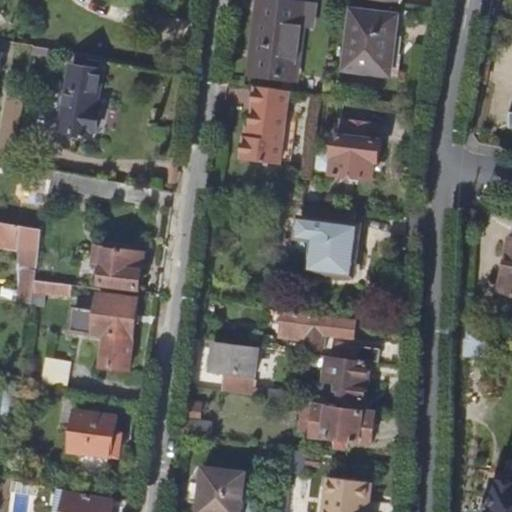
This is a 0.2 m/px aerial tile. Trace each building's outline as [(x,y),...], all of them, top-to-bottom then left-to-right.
[(295,80),(303,24),(312,25),(314,7),(262,0),(252,75),(295,80)] [(392,76),(399,20),(355,15),(349,71),(392,76)] [(96,108),(103,70),(71,64),(60,131),(92,136),(93,129),(101,130),(105,110),(96,108)] [(288,114),(291,92),(258,88),(252,138),(247,137),(244,163),(282,167),(288,114)] [(291,169),(298,115),(288,114),(282,167),(291,169)] [(378,140),(380,126),(341,121),(339,136),(336,136),(334,156),(322,154),(320,156),(318,169),(320,171),(332,173),(332,175),(374,180),(376,162),(379,162),(382,140),(378,140)] [(48,181),(49,170),(27,167),(25,177),(37,179),(36,185),(41,185),(42,180),(48,181)] [(82,189),(84,177),(49,170),(48,181),(48,184),(82,189)] [(150,204),(152,188),(120,183),(117,198),(150,204)] [(355,275),(360,226),(353,225),(355,210),(303,205),(300,236),(316,238),(312,270),(355,275)] [(0,246),(39,252),(42,233),(0,225),(0,246)] [(511,293),(511,238),(501,291),(511,293)] [(137,268),(139,252),(96,245),(93,263),(105,265),(102,282),(140,289),(143,269),(137,268)] [(143,269),(146,254),(139,252),(137,268),(143,269)] [(61,293),(64,280),(36,275),(35,289),(46,291),(61,293)] [(44,303),(46,291),(35,289),(33,301),(44,303)] [(128,369),(139,298),(101,292),(98,311),(76,307),(72,330),(94,334),(94,332),(106,334),(101,365),(128,369)] [(320,349),(322,333),(353,337),(355,322),(307,316),(308,313),(286,310),(282,338),(304,341),(303,347),(320,349)] [(496,359),(497,341),(495,341),(496,326),(463,325),(461,358),(496,359)] [(251,395),(257,346),(215,341),(210,380),(222,382),(221,391),(251,395)] [(378,362),(379,349),(343,344),(341,357),(378,362)] [(66,389),(71,361),(46,356),(42,384),(66,389)] [(366,400),(371,364),(327,358),(324,380),(339,382),(338,387),(348,388),(347,397),(366,400)] [(373,443),(377,413),(318,405),(318,403),(304,401),(302,415),(316,417),(314,435),(373,443)] [(108,482),(117,418),(77,412),(67,476),(108,482)] [(210,441),(213,424),(185,420),(182,437),(210,441)] [(241,511),(247,473),(204,467),(197,511),(241,511)] [(511,484),(511,473),(499,471),(497,481),(511,484)] [(365,511),(369,482),(330,477),(325,511),(365,511)] [(511,511),(511,484),(497,481),(495,481),(494,490),(489,492),(486,506),(489,511),(511,511)] [(132,511),(134,501),(69,490),(64,511),(132,511)]
